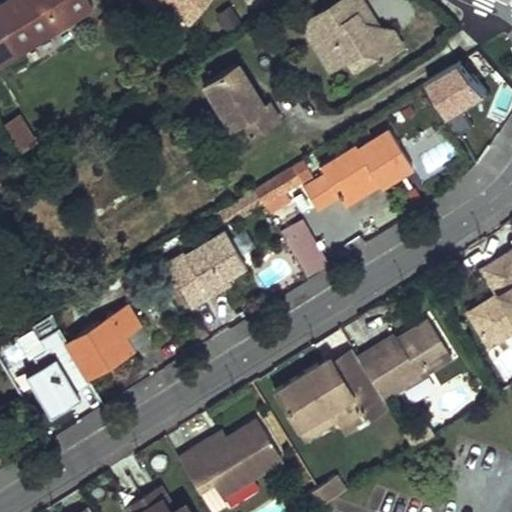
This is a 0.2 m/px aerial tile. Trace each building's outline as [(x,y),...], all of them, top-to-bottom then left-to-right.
[(88,0),(0,0),(0,61),(92,6),(88,0)] [(164,0),(187,20),(203,0),(164,0)] [(356,50),(370,54),(374,60),(393,48),(382,31),(376,30),(353,25),(347,15),(361,6),(357,0),(331,0),(294,23),(324,70),(356,50)] [(361,6),(347,15),(353,25),(376,30),(361,6)] [(427,80),(450,118),(487,96),(464,58),(427,80)] [(238,61),(202,83),(230,127),(235,124),(266,105),(238,61)] [(266,105),(235,124),(244,139),(280,117),(271,102),(266,105)] [(31,138),(16,114),(3,122),(18,146),(31,138)] [(300,186),(314,207),(335,194),(369,174),(375,182),(377,186),(409,166),(385,128),(354,145),(352,142),(319,163),(323,171),(300,186)] [(295,182),(287,165),(270,176),(280,191),(295,182)] [(369,174),(335,194),(341,202),(375,182),(369,174)] [(248,189),(258,204),(280,191),(270,176),(248,189)] [(305,278),(329,264),(302,216),(278,230),(305,278)] [(223,225),(165,261),(191,304),(209,293),(206,287),(227,275),(246,264),(223,225)] [(511,251),(510,249),(488,263),(504,288),(494,294),(497,300),(468,318),(485,346),(511,329),(511,251)] [(488,263),(478,269),(494,294),(504,288),(488,263)] [(206,287),(209,293),(231,281),(227,275),(206,287)] [(494,294),(464,312),(468,318),(497,300),(494,294)] [(8,358),(21,378),(69,349),(86,374),(131,346),(122,331),(136,323),(125,304),(66,339),(58,328),(8,358)] [(368,348),(354,357),(362,371),(380,399),(448,356),(425,318),(393,338),(371,352),(368,348)] [(122,331),(131,346),(145,338),(136,323),(122,331)] [(390,334),(368,348),(371,352),(393,338),(390,334)] [(354,357),(348,348),(329,360),(325,356),(314,363),(319,370),(325,372),(333,367),(342,383),(362,371),(354,357)] [(314,363),(274,388),(298,428),(329,409),(336,420),(344,432),(385,406),(380,399),(362,371),(342,383),(333,367),(325,372),(319,370),(314,363)] [(298,428),(305,439),(336,420),(329,409),(298,428)] [(190,448),(176,457),(197,490),(210,482),(219,496),(279,458),(254,419),(225,437),(195,456),(190,448)] [(225,437),(220,429),(190,448),(195,456),(225,437)] [(324,501),(346,489),(338,474),(316,486),(324,501)] [(174,505),(160,484),(155,488),(168,508),(174,505)] [(168,508),(155,488),(141,496),(151,511),(191,511),(183,499),(174,505),(168,508)] [(151,511),(141,496),(128,505),(132,511),(151,511)]
